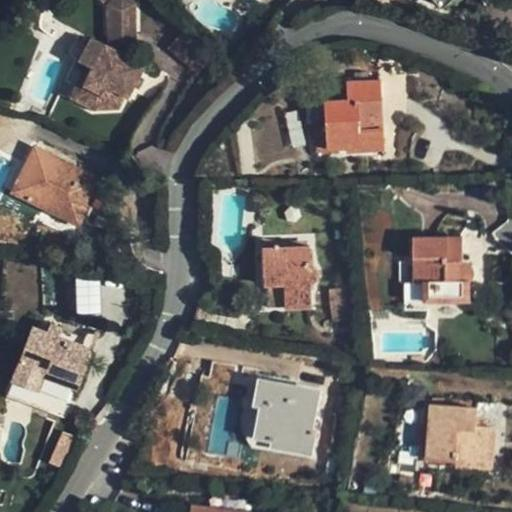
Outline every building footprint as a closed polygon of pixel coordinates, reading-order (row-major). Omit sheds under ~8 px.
[(431,0),(441,10),(450,0),(431,0)] [(183,23),(165,38),(192,70),(210,55),(183,23)] [(79,69),(90,75),(96,78),(87,95),(95,99),(88,114),(98,119),(118,109),(123,98),(127,100),(132,90),(137,79),(143,68),(133,63),(131,34),(107,39),(107,53),(91,45),(79,69)] [(96,78),(90,75),(74,107),(88,114),(95,99),(87,95),(96,78)] [(146,84),(137,79),(132,90),(141,95),(146,84)] [(380,100),(379,79),(347,82),(348,99),(327,101),(329,148),(349,147),(349,153),(384,151),(384,149),(383,129),(385,128),(383,101),(380,100)] [(80,228),(104,177),(34,141),(33,141),(10,191),(80,228)] [(466,259),(465,236),(416,236),(415,283),(426,283),(427,299),(471,299),(471,279),(474,275),(476,271),(475,266),(472,262),(466,259)] [(314,270),(313,243),(263,245),(265,279),(286,278),(287,299),(287,303),(314,302),(314,281),(321,278),(322,275),(321,272),(318,270),(314,270)] [(101,312),(104,278),(79,276),(76,310),(101,312)] [(78,389),(95,345),(63,334),(65,327),(50,321),(47,329),(33,324),(10,379),(39,390),(45,376),(78,389)] [(314,428),(321,389),(261,377),(255,407),(261,408),(255,439),(274,442),(273,448),(314,455),(315,448),(318,430),(314,428)] [(495,468),(498,428),(477,426),(478,408),(432,406),(430,424),(428,458),(458,461),(458,465),(495,468)]
